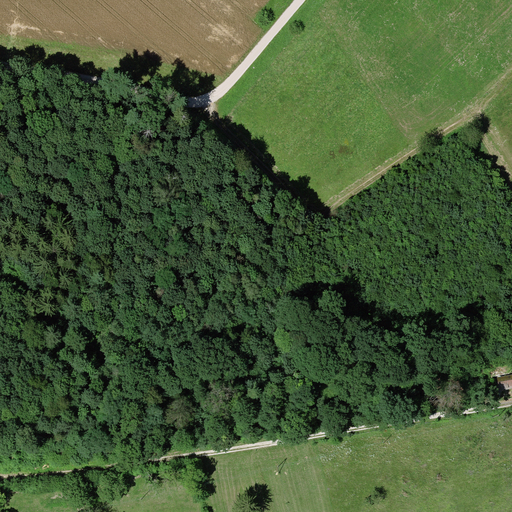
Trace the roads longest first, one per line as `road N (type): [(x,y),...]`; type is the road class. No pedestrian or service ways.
road 1 (track): [(511,403),(47,478),(0,478)]
road 2 (track): [(199,102),(310,214),(320,215),(472,113),(511,75)]
road 3 (track): [(302,0),(232,80),(199,102),(0,60)]
